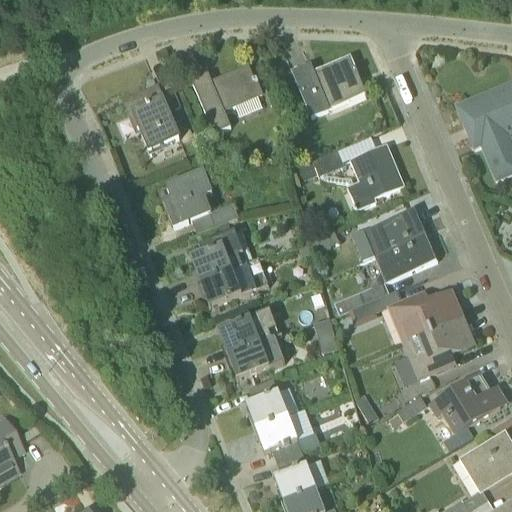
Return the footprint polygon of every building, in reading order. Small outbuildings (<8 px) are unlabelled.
[(328,114),(365,98),(350,62),(314,77),(311,70),(293,78),(311,122),(328,114)] [(213,90),(208,78),(191,85),(214,139),(230,132),(224,115),(263,99),(256,81),(253,83),(248,71),(223,81),(225,85),(213,90)] [(155,93),(123,106),(128,119),(132,118),(148,156),(178,143),(167,116),(180,110),(170,85),(155,91),(155,93)] [(511,86),(456,110),(465,130),(470,128),(495,187),(511,179),(511,149),(508,151),(499,129),(511,123),(511,86)] [(375,204),(404,192),(387,150),(351,164),(360,187),(348,192),(357,215),(376,207),(375,204)] [(309,175),(315,173),(319,181),(345,170),(339,154),(312,165),(306,167),(309,175)] [(203,175),(166,190),(171,203),(163,206),(174,233),(210,218),(215,231),(239,222),(233,207),(210,216),(204,200),(212,197),(203,175)] [(425,239),(414,213),(365,234),(365,235),(353,240),(363,265),(374,260),(374,261),(425,239)] [(202,258),(190,263),(199,288),(260,267),(259,265),(254,267),(241,233),(234,236),(234,235),(198,249),(202,258)] [(334,234),(308,245),(312,258),(339,247),(334,234)] [(425,239),(374,261),(385,287),(436,266),(425,239)] [(199,288),(209,313),(242,300),(268,290),(260,267),(199,288)] [(364,310),(358,297),(333,308),(338,321),(364,310)] [(462,324),(451,297),(419,310),(415,301),(397,308),(405,328),(397,331),(404,348),(462,324)] [(218,335),(227,360),(279,340),(270,315),(218,335)] [(330,322),(315,327),(325,356),(340,351),(330,322)] [(462,324),(404,348),(411,363),(418,360),(426,380),(445,372),(440,361),(447,357),(448,360),(473,350),(462,324)] [(279,340),(227,360),(237,385),(285,367),(275,343),(280,341),(279,340)] [(453,440),(500,411),(506,408),(497,392),(491,396),(480,378),(428,410),(435,423),(441,419),(453,440)] [(245,408),(255,433),(288,421),(274,384),(249,393),(253,405),(245,408)] [(420,401),(396,416),(402,427),(427,412),(420,401)] [(302,457),(288,421),(255,433),(265,458),(273,455),(277,467),(302,457)] [(19,450),(4,424),(0,425),(0,488),(4,487),(4,484),(17,476),(6,457),(19,450)] [(511,449),(504,437),(466,460),(486,492),(511,476),(511,449)] [(273,481),(283,506),(316,493),(302,457),(277,467),(281,478),(273,481)] [(323,511),(316,493),(283,506),(285,511),(323,511)]
